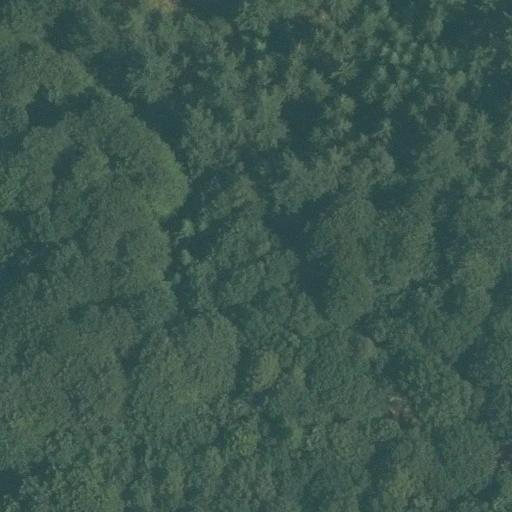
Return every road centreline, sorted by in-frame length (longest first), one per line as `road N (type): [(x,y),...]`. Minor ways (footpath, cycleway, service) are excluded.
road 1 (track): [(10,0),(378,435)]
road 2 (track): [(511,475),(447,448),(316,434),(178,446),(0,497)]
